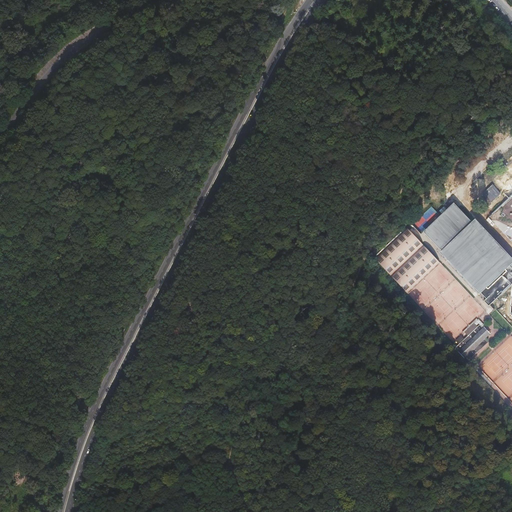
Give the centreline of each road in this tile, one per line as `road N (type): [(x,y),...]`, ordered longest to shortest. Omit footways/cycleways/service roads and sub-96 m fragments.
road 1 (primary): [(68,511),(88,445),(137,339),(289,48),(323,0)]
road 2 (primary): [(311,0),(281,42),(98,398),(58,511)]
road 3 (unclassified): [(0,133),(64,57),(155,0)]
road 4 (track): [(0,236),(136,249)]
